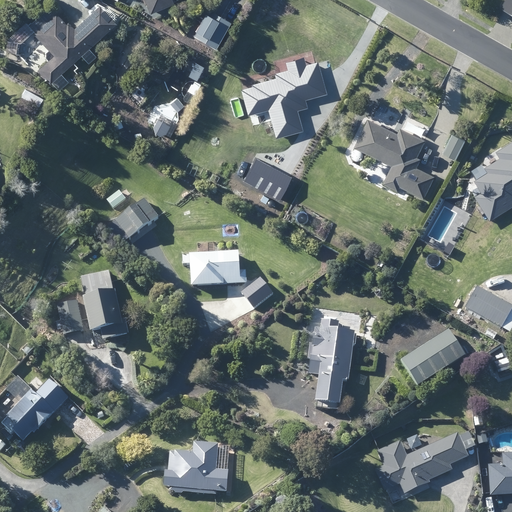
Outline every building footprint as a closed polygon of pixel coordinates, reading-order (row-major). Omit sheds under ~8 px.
[(145,0),(151,14),(173,4),(175,4),(172,0),(145,0)] [(116,25),(117,24),(100,6),(75,29),(69,22),(67,24),(57,13),(34,33),(54,56),(38,71),(50,84),(73,63),(116,25)] [(195,36),(216,47),(230,21),(209,10),(207,14),(206,13),(198,28),(194,27),(191,34),(195,36)] [(203,85),(210,76),(206,73),(208,71),(199,64),(191,76),(197,80),(192,86),(185,80),(178,90),(186,96),(189,92),(194,96),(203,85)] [(155,84),(146,77),(137,90),(146,96),(155,84)] [(46,98),(28,89),(23,100),(40,109),(46,98)] [(181,99),(170,104),(175,113),(186,108),(181,99)] [(365,118),(357,114),(350,126),(358,130),(365,118)] [(174,123),(164,116),(157,126),(154,131),(163,138),(174,123)] [(400,134),(371,119),(370,119),(361,136),(357,145),(356,147),(391,165),(395,166),(391,173),(386,184),(400,191),(401,190),(402,187),(425,198),(433,182),(434,179),(436,176),(418,167),(422,159),(418,157),(426,140),(402,128),(400,134)] [(445,153),(457,159),(458,159),(467,141),(454,134),(454,136),(445,153)] [(511,145),(497,155),(500,162),(485,171),(488,176),(475,185),(482,196),(476,199),(475,200),(490,224),(511,210),(511,145)] [(159,220),(146,202),(117,224),(131,242),(159,220)] [(312,214),(303,209),(297,222),(305,226),(312,214)] [(247,285),(247,283),(246,272),(241,273),(240,253),(237,253),(190,256),(190,257),(184,258),(185,267),(191,266),(192,289),(229,287),(247,285)] [(321,266),(327,273),(334,267),(328,260),(321,266)] [(130,337),(129,332),(126,322),(124,322),(117,292),(114,293),(110,272),(82,278),(86,300),(84,300),(92,334),(94,334),(97,333),(102,332),(104,341),(105,343),(130,337)] [(255,310),(274,295),(261,279),(242,294),(254,310),(255,310)] [(465,304),(473,287),(466,284),(464,287),(457,300),(465,304)] [(372,298),(373,299),(375,302),(377,303),(378,303),(379,303),(381,303),(382,303),(383,302),(384,302),(385,301),(386,299),(387,298),(387,297),(387,296),(387,294),(387,293),(386,292),(386,290),(385,289),(383,289),(382,288),(381,288),(380,288),(378,288),(377,288),(376,289),(374,289),(374,290),(373,291),(372,293),(372,294),(372,295),(372,297),(372,298)] [(503,330),(511,313),(511,307),(478,288),(466,310),(503,330)] [(214,335),(195,295),(173,305),(192,345),(214,335)] [(64,337),(82,333),(84,333),(78,302),(58,306),(64,337)] [(349,383),(356,334),(338,332),(340,324),(323,322),(322,330),(317,329),(315,346),(311,345),(309,360),(313,361),(311,376),(321,377),(318,404),(341,407),(344,382),(349,383)] [(420,389),(466,358),(449,331),(403,362),(420,389)] [(45,425),(69,399),(50,381),(37,396),(33,392),(22,403),(24,405),(4,427),(7,430),(6,432),(12,437),(15,434),(25,443),(34,433),(36,435),(40,430),(45,425)] [(470,458),(460,436),(459,434),(408,458),(402,444),(401,442),(377,453),(384,468),(376,471),(386,493),(387,492),(400,486),(405,496),(431,484),(430,482),(453,472),(451,467),(470,458)] [(257,446),(249,442),(246,447),(253,452),(257,446)] [(219,447),(217,447),(196,445),(195,455),(177,453),(177,454),(172,454),(171,464),(170,474),(167,473),(166,489),(171,489),(171,492),(175,493),(177,495),(182,495),(184,494),(217,496),(217,494),(227,494),(228,492),(229,473),(217,472),(219,447)] [(511,454),(504,455),(504,465),(489,466),(490,498),(511,496),(511,454)] [(286,494),(274,500),(280,510),(291,503),(286,494)]
